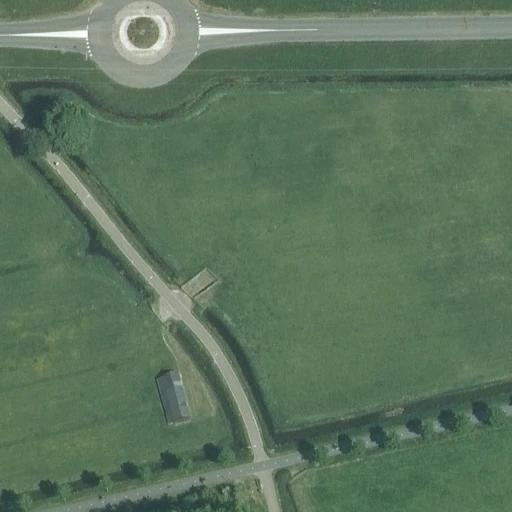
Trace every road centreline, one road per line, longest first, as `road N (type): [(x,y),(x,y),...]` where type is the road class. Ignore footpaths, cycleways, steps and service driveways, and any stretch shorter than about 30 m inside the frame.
road 1 (tertiary): [(319,30),(511,28)]
road 2 (tertiary): [(183,51),(319,30)]
road 3 (tertiary): [(319,30),(184,17)]
